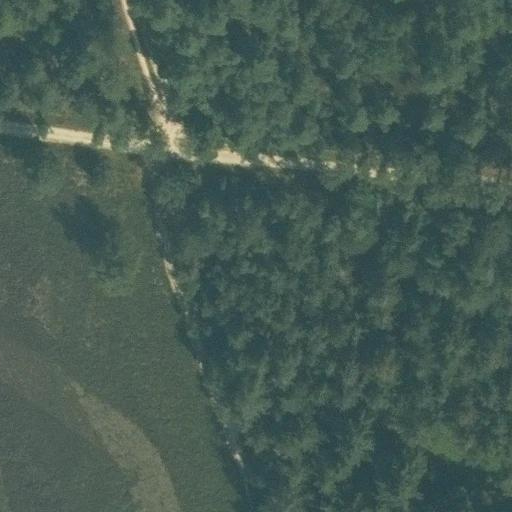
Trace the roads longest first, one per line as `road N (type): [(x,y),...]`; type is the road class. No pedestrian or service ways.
road 1 (track): [(178,149),(511,190)]
road 2 (track): [(0,126),(178,149)]
road 3 (track): [(224,437),(318,511)]
